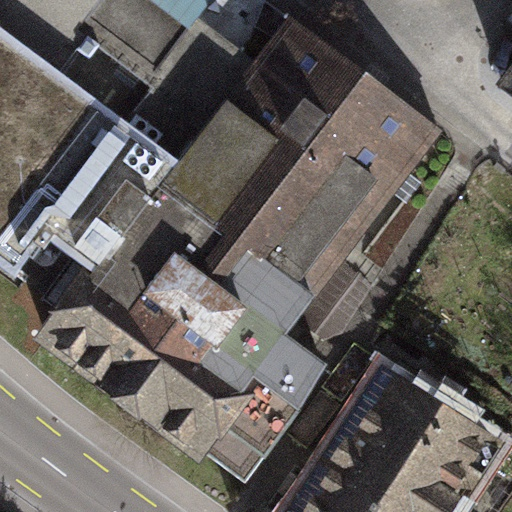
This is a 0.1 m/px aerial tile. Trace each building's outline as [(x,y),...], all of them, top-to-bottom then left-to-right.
[(0,0),(0,277),(5,281),(34,243),(92,286),(173,178),(0,48),(0,0)] [(443,137),(291,23),(173,178),(92,286),(41,355),(194,469),(443,137)] [(511,54),(486,90),(511,108),(511,54)] [(358,511),(429,402),(384,373),(316,478),(299,467),(270,511),(358,511)] [(453,511),(497,445),(429,402),(358,511),(453,511)]
